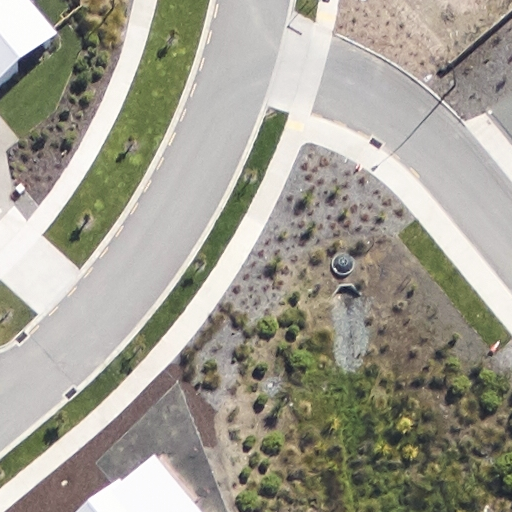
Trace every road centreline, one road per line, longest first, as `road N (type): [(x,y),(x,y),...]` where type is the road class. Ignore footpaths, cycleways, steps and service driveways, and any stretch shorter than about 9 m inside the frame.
road 1 (residential): [(0,402),(99,311),(144,254),(179,201),(243,43)]
road 2 (residential): [(243,43),(374,95),(455,164),(511,234)]
